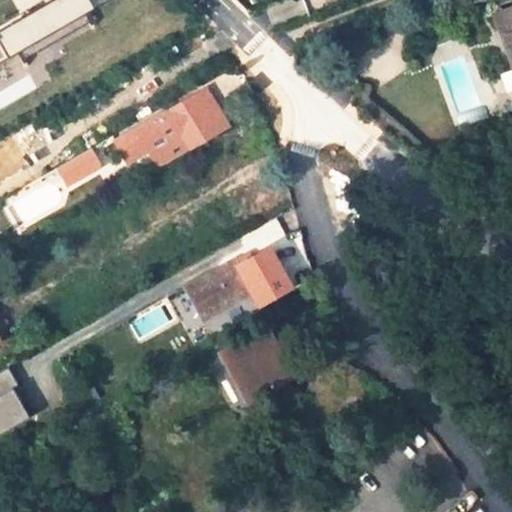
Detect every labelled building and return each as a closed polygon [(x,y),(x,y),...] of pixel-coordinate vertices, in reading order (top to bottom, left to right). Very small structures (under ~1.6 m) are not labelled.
[(511,7),(493,15),(511,64),(511,7)] [(194,96),(135,129),(116,140),(125,156),(132,158),(147,150),(157,168),(219,133),(217,130),(225,126),(207,94),(197,100),(194,96)] [(0,183),(27,168),(19,154),(39,143),(30,128),(0,145),(0,183)] [(87,150),(56,168),(65,184),(97,166),(87,150)] [(260,225),(290,208),(284,184),(247,205),(260,225)] [(201,319),(248,292),(256,305),(292,285),(270,248),(234,268),(232,264),(184,291),(201,319)] [(269,388),(286,379),(290,377),(288,374),(273,346),(268,337),(250,348),(246,339),(218,355),(244,402),(269,388)] [(273,346),(288,374),(303,366),(288,338),(273,346)] [(0,370),(0,431),(30,415),(4,369),(0,370)] [(295,396),(286,379),(269,388),(279,405),(295,396)]
